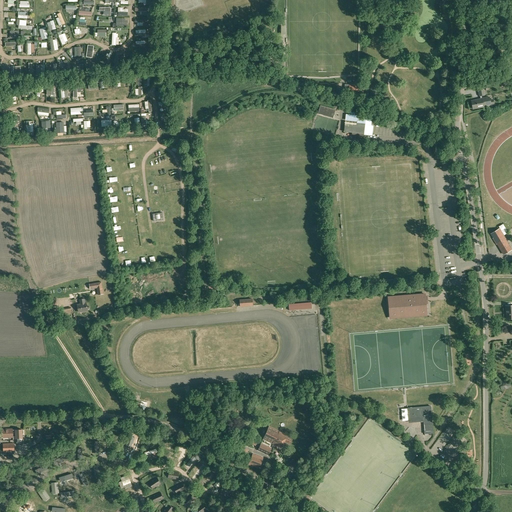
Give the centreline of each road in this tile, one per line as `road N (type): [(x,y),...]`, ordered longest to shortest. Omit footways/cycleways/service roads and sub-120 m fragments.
road 1 (unclassified): [(471,511),(485,474),(485,303),(457,131),(456,0)]
road 2 (unclassified): [(301,511),(151,421),(0,420)]
road 3 (track): [(0,138),(158,131)]
